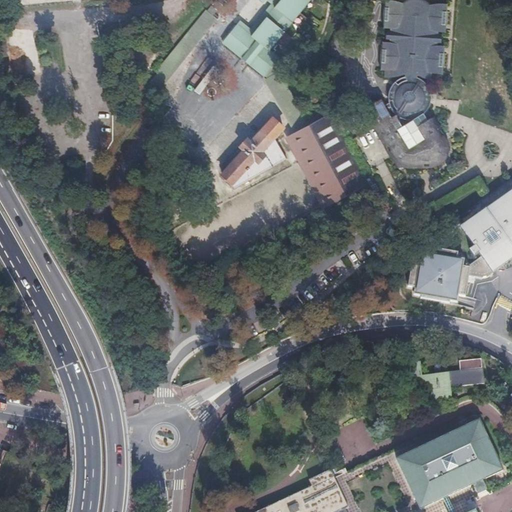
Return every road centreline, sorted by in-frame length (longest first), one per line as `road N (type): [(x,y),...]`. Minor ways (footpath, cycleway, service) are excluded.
road 1 (trunk): [(107,511),(110,434),(94,359),(0,186)]
road 2 (trunk): [(0,238),(71,374),(77,511)]
road 3 (secondary): [(237,381),(329,336),(384,325),(468,333),(511,353)]
road 4 (secondary): [(0,411),(122,431)]
